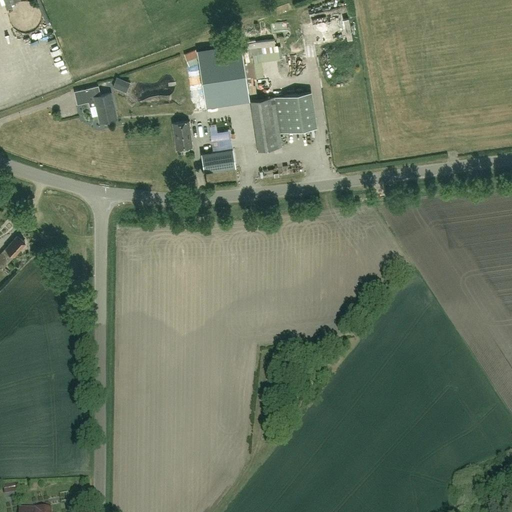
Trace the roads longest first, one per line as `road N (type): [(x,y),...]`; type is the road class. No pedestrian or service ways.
road 1 (tertiary): [(102,192),(212,198),(511,159)]
road 2 (tertiary): [(98,511),(102,192)]
road 3 (track): [(261,389),(254,462),(218,511)]
